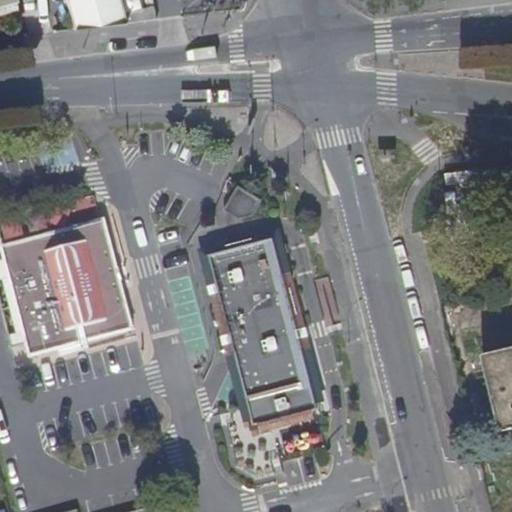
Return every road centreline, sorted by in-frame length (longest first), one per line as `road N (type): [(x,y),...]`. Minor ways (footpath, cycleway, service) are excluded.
road 1 (unclassified): [(317,59),(432,511)]
road 2 (secondary): [(0,87),(317,59)]
road 3 (secondary): [(317,59),(384,90),(511,101)]
road 4 (secondary): [(511,24),(382,36),(317,59)]
